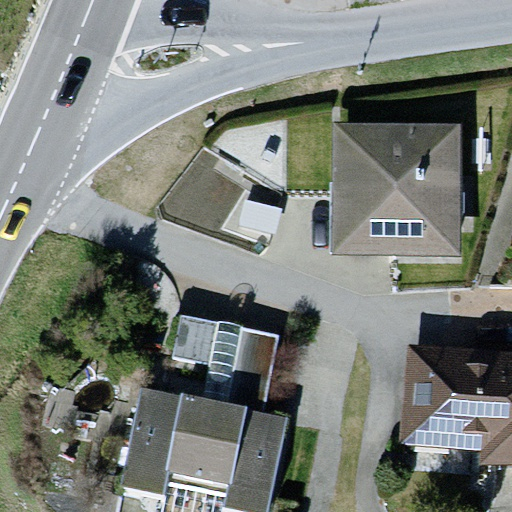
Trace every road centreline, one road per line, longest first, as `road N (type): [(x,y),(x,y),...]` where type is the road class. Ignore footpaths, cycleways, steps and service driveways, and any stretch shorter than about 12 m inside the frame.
road 1 (residential): [(62,75),(511,14)]
road 2 (secondary): [(62,75),(0,214)]
